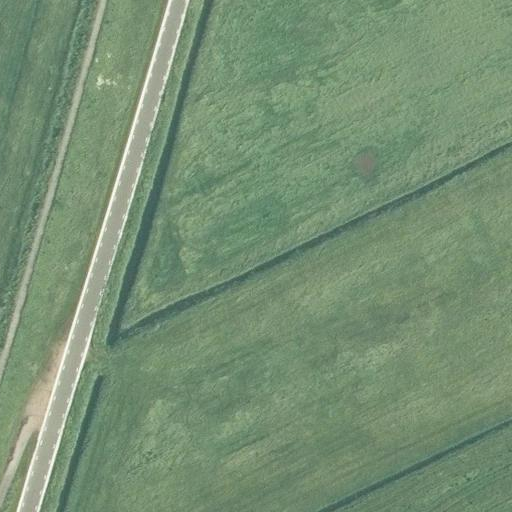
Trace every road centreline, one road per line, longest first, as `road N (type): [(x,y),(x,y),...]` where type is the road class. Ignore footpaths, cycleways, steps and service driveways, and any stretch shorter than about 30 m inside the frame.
road 1 (unclassified): [(64,379),(175,0)]
road 2 (unclassified): [(0,494),(31,407),(48,384),(64,379)]
road 3 (unclassified): [(30,511),(64,379)]
